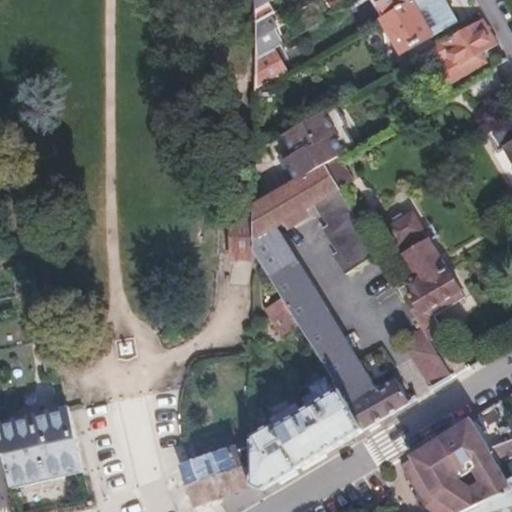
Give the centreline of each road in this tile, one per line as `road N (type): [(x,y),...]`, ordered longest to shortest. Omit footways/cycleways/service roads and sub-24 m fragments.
road 1 (track): [(131,386),(232,321),(233,270)]
road 2 (residential): [(511,368),(387,445)]
road 3 (residential): [(387,445),(272,511)]
